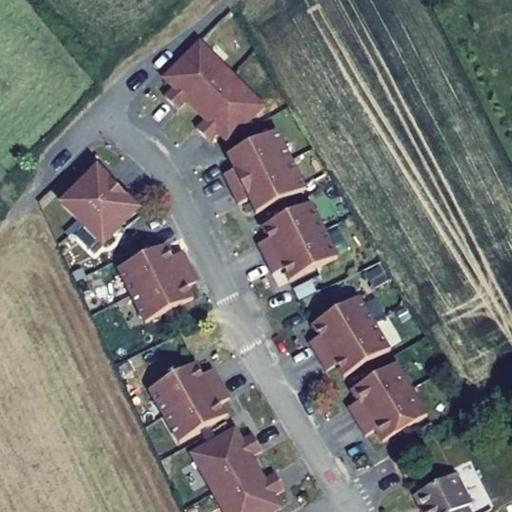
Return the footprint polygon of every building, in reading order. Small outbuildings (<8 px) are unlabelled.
[(247,132),(262,117),(194,52),(158,90),(169,100),(161,109),(174,122),(183,113),(201,132),(193,140),(207,153),(215,145),(225,155),(236,144),(247,132)] [(246,208),(252,220),(297,197),(284,170),(270,143),(244,156),(224,167),(230,179),(220,184),(227,199),(235,214),(246,208)] [(93,173),(57,209),(99,251),(135,216),(93,173)] [(265,246),(254,251),(262,266),(270,281),(280,275),(286,288),(332,264),(318,237),(304,210),(259,234),(265,246)] [(182,294),(193,288),(186,273),(179,259),(168,264),(162,251),(142,261),(116,274),(129,301),(142,328),(189,306),(182,294)] [(316,343),(306,349),(314,363),(323,377),(333,371),(340,383),(360,371),(366,367),(384,356),(369,330),(353,304),(309,331),(316,343)] [(408,395),(392,369),(374,380),(368,384),(348,396),(355,408),(345,414),(354,428),(362,442),(372,436),(380,448),(399,436),(423,421),(408,395)] [(214,411),(225,405),(216,391),(207,376),(197,383),(190,371),(146,397),(162,423),(178,449),(221,423),(214,411)] [(230,435),(185,462),(214,511),(275,511),(270,502),(280,496),(270,480),(260,486),(247,463),(257,457),(247,441),(237,447),(230,435)] [(465,511),(464,508),(469,505),(455,478),(413,500),(420,511),(465,511)]
